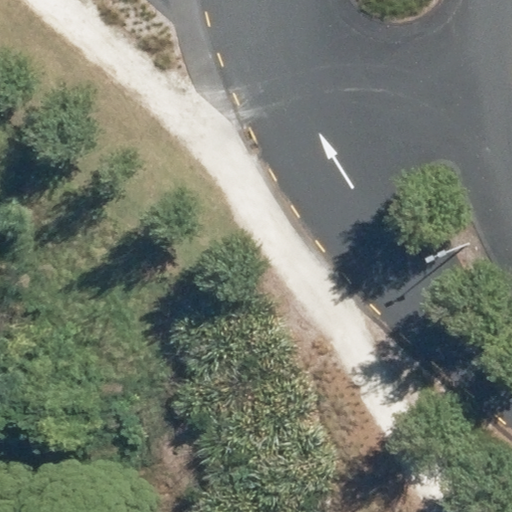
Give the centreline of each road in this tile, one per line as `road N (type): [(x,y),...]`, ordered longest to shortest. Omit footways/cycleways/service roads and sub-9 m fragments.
road 1 (unclassified): [(511,390),(421,288),(306,93)]
road 2 (unclassified): [(511,49),(471,93),(431,112),(388,118),(306,93)]
